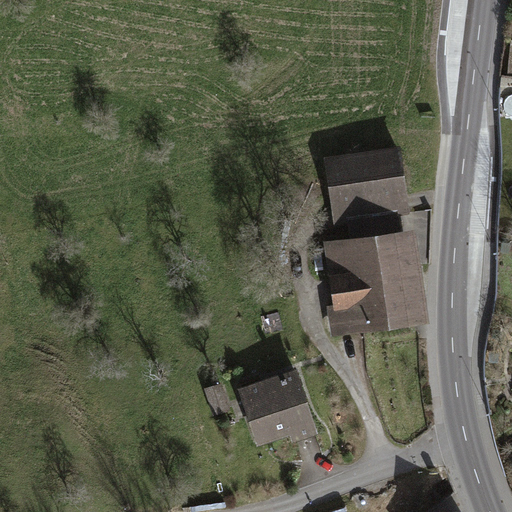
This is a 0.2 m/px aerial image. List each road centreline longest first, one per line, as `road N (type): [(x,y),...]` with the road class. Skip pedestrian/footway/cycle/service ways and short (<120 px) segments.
road 1 (secondary): [(489,511),(467,442),(452,327),(482,0)]
road 2 (track): [(467,442),(264,511)]
